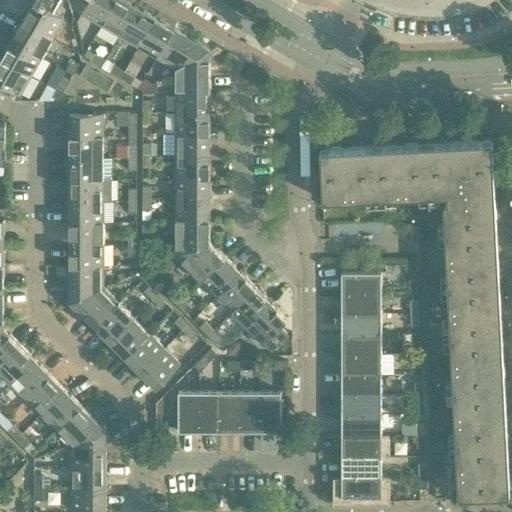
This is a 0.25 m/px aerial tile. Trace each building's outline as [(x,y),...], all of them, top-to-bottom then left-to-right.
[(60,0),(35,0),(35,1),(34,1),(53,13),(54,12),(60,0)] [(81,14),(101,25),(115,0),(90,0),(88,4),(87,3),(81,14)] [(115,0),(101,25),(120,36),(137,6),(130,3),(131,2),(127,0),(115,0)] [(64,18),(54,12),(53,13),(34,1),(33,2),(34,3),(30,9),(30,8),(23,20),(53,38),(64,18)] [(120,36),(138,47),(156,17),(144,10),(143,10),(137,6),(120,36)] [(138,47),(157,58),(175,27),(162,20),(162,21),(156,18),(157,17),(156,17),(138,47)] [(42,57),(53,38),(23,20),(16,33),(17,33),(13,40),(42,57)] [(157,58),(176,68),(210,49),(186,35),(187,34),(175,27),(157,58)] [(31,75),(42,57),(13,40),(9,46),(8,46),(1,58),(31,75)] [(91,61),(101,67),(106,60),(109,53),(99,47),(95,54),(88,50),(84,57),(91,61)] [(176,68),(176,90),(210,90),(211,76),(210,76),(210,49),(176,68)] [(0,83),(20,95),(31,75),(1,58),(0,59),(0,83)] [(66,71),(73,75),(80,64),(73,60),(66,71)] [(101,67),(120,78),(124,71),(106,60),(101,67)] [(80,75),(87,79),(93,69),(86,65),(80,75)] [(87,79),(94,83),(100,73),(93,69),(87,79)] [(124,71),(120,78),(131,84),(135,77),(124,71)] [(94,83),(100,87),(106,76),(100,73),(94,83)] [(64,75),(58,85),(65,90),(71,79),(64,75)] [(106,76),(100,87),(107,91),(113,80),(106,76)] [(65,90),(58,85),(51,96),(59,100),(65,90)] [(176,90),(176,112),(210,112),(210,104),(210,90),(176,90)] [(143,100),(143,112),(151,112),(151,100),(143,100)] [(151,112),(143,112),(142,124),(151,124),(151,112)] [(176,112),(176,133),(210,133),(210,119),(210,112),(176,112)] [(69,122),(69,136),(104,136),(104,113),(70,113),(70,122),(69,122)] [(129,125),(137,125),(137,113),(129,113),(129,125)] [(176,133),(176,155),(209,155),(210,147),(210,133),(176,133)] [(70,149),(70,157),(104,157),(104,136),(69,136),(69,149),(70,149)] [(448,301),(451,347),(458,496),(452,496),(452,497),(510,494),(492,139),(320,148),(323,206),(324,206),(323,200),(447,194),(448,204),(444,204),(448,287),(426,288),(427,303),(448,301)] [(142,143),(142,155),(151,155),(151,143),(142,143)] [(129,145),(129,157),(137,157),(137,145),(129,145)] [(151,155),(142,155),(142,167),(151,167),(151,155)] [(176,155),(175,177),(210,176),(210,162),(209,162),(209,155),(176,155)] [(69,165),(69,179),(104,179),(104,157),(70,157),(70,165),(69,165)] [(137,157),(129,157),(129,169),(137,169),(137,157)] [(175,177),(175,198),(209,198),(209,190),(210,190),(210,176),(175,177)] [(70,193),(70,200),(104,200),(114,200),(114,179),(104,179),(69,179),(69,193),(70,193)] [(142,186),(142,198),(151,198),(151,186),(142,186)] [(128,188),(128,200),(137,200),(137,188),(128,188)] [(151,198),(142,198),(142,210),(151,210),(151,198)] [(175,198),(175,220),(210,220),(210,206),(209,206),(209,198),(175,198)] [(69,208),(69,222),(104,222),(104,200),(70,200),(70,208),(69,208)] [(137,200),(128,200),(128,212),(137,212),(137,200)] [(142,232),(151,232),(151,220),(142,220),(142,232)] [(175,220),(175,256),(209,242),(209,234),(210,234),(210,220),(175,220)] [(70,236),(70,244),(104,244),(104,222),(69,222),(69,236),(70,236)] [(128,231),(128,244),(137,244),(137,231),(128,231)] [(175,256),(201,281),(226,257),(216,247),(215,247),(209,242),(175,256)] [(69,251),(69,265),(104,265),(104,244),(70,244),(70,251),(69,251)] [(137,244),(128,244),(128,256),(137,256),(137,244)] [(201,281),(217,297),(240,272),(235,267),(236,266),(226,257),(201,281)] [(70,279),(70,301),(104,287),(104,265),(69,265),(69,279),(70,279)] [(344,282),(344,292),(382,292),(382,272),(388,272),(388,271),(342,271),(342,282),(344,282)] [(217,297),(232,312),(256,287),(246,277),(246,278),(240,272),(217,297)] [(409,279),(410,292),(418,292),(418,279),(409,279)] [(144,291),(152,300),(158,294),(150,285),(144,291)] [(84,317),(94,327),(119,302),(104,287),(70,301),(85,316),(84,317)] [(232,312),(247,327),(271,303),(266,297),(256,287),(232,312)] [(169,297),(177,305),(183,300),(175,291),(169,297)] [(342,301),(342,312),(382,312),(382,292),(344,292),(344,301),(342,301)] [(158,294),(152,300),(161,308),(167,303),(158,294)] [(183,300),(177,305),(186,314),(192,308),(183,300)] [(410,300),(411,313),(419,312),(419,300),(410,300)] [(105,336),(110,342),(134,318),(119,302),(94,327),(104,337),(105,336)] [(271,303),(247,327),(272,351),(289,334),(280,326),(288,318),(277,308),(271,303)] [(344,323),(344,333),(382,333),(382,312),(342,312),(342,323),(344,323)] [(419,312),(411,313),(411,325),(420,325),(419,312)] [(174,322),(183,330),(188,325),(180,316),(174,322)] [(115,348),(125,357),(149,333),(134,318),(110,342),(115,347),(115,348)] [(200,327),(208,336),(214,330),(205,321),(200,327)] [(188,325),(183,330),(191,339),(197,333),(188,325)] [(0,329),(0,363),(20,343),(10,333),(10,334),(4,328),(0,329)] [(214,330),(208,336),(217,344),(223,338),(214,330)] [(135,367),(140,372),(165,348),(149,333),(125,357),(134,367),(135,367)] [(342,342),(342,353),(382,353),(382,333),(344,333),(344,342),(342,342)] [(412,341),(413,353),(421,353),(421,340),(412,341)] [(0,363),(0,372),(11,383),(35,359),(29,354),(30,353),(20,343),(0,363)] [(227,355),(239,355),(239,347),(227,346),(227,355)] [(165,348),(140,372),(146,378),(145,378),(156,389),(181,364),(165,348)] [(211,348),(202,357),(208,363),(217,354),(211,348)] [(382,353),(342,353),(342,364),(344,364),(344,373),(382,374),(382,353)] [(421,353),(413,353),(413,366),(422,365),(421,353)] [(208,363),(202,357),(193,365),(199,371),(208,363)] [(11,383),(26,399),(50,374),(41,364),(40,365),(35,359),(11,383)] [(240,369),(240,361),(227,361),(227,369),(240,369)] [(252,361),(240,361),(240,369),(252,369),(252,361)] [(275,361),(274,369),(287,369),(287,361),(275,361)] [(342,383),(342,394),(382,394),(382,374),(344,373),(344,383),(342,383)] [(26,399),(41,414),(65,390),(60,384),(50,374),(26,399)] [(414,382),(415,394),(423,394),(423,381),(414,382)] [(281,390),(260,390),(260,431),(271,431),(271,428),(281,428),(281,384),(281,390)] [(199,428),(199,390),(179,390),(179,385),(178,385),(178,431),(190,431),(190,428),(199,428)] [(41,414),(56,429),(81,405),(71,395),(70,395),(65,390),(41,414)] [(220,390),(199,390),(199,428),(209,428),(209,431),(220,431),(220,390)] [(240,390),(220,390),(220,431),(231,431),(231,428),(240,428),(240,390)] [(260,390),(240,390),(240,428),(250,428),(250,431),(260,431),(260,390)] [(344,405),(344,414),(382,414),(382,394),(342,394),(342,405),(344,405)] [(423,394),(415,394),(415,407),(424,406),(423,394)] [(56,429),(72,445),(106,431),(90,415),(91,415),(81,405),(56,429)] [(342,424),(342,435),(382,435),(382,414),(344,414),(344,424),(342,424)] [(416,422),(417,435),(425,434),(425,422),(416,422)] [(8,430),(16,439),(22,433),(13,425),(8,430)] [(0,431),(0,442),(3,446),(9,440),(0,431)] [(72,445),(72,466),(106,466),(106,452),(106,431),(72,445)] [(22,433),(16,439),(25,447),(31,442),(22,433)] [(425,434),(417,435),(417,448),(426,447),(425,434)] [(344,446),(344,455),(382,455),(382,435),(342,435),(342,446),(344,446)] [(342,465),(342,475),(382,476),(382,455),(344,455),(344,465),(342,465)] [(418,463),(419,476),(427,475),(427,463),(418,463)] [(72,466),(72,488),(106,488),(106,480),(106,466),(72,466)] [(382,476),(342,475),(342,486),(344,486),(344,497),(388,497),(388,496),(382,496),(382,476)] [(427,475),(419,476),(419,488),(428,488),(427,475)] [(34,476),(34,488),(42,488),(42,476),(34,476)] [(42,488),(34,488),(34,500),(42,500),(42,488)] [(106,488),(72,488),(72,510),(107,510),(107,495),(106,495),(106,488)]
